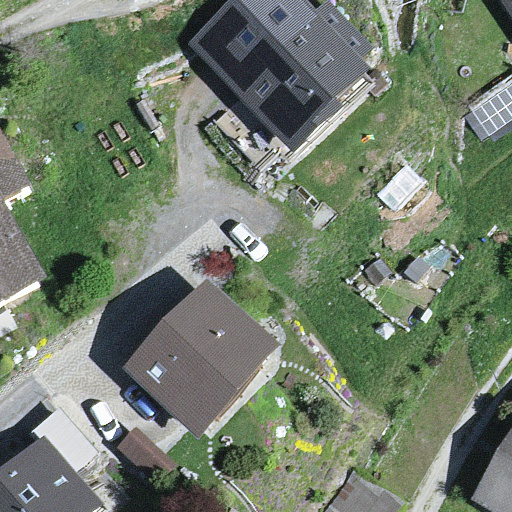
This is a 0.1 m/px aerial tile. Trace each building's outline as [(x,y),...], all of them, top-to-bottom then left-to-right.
[(302,0),(236,0),(194,41),(288,152),(369,71),(302,0)] [(511,0),(498,0),(511,19),(511,0)] [(6,203),(0,206),(0,338),(63,304),(6,203)] [(222,297),(144,383),(215,447),(293,361),(222,297)] [(115,511),(60,449),(0,501),(0,511),(115,511)] [(511,511),(511,459),(481,510),(484,511),(511,511)] [(352,473),(318,511),(404,511),(407,509),(352,473)]
